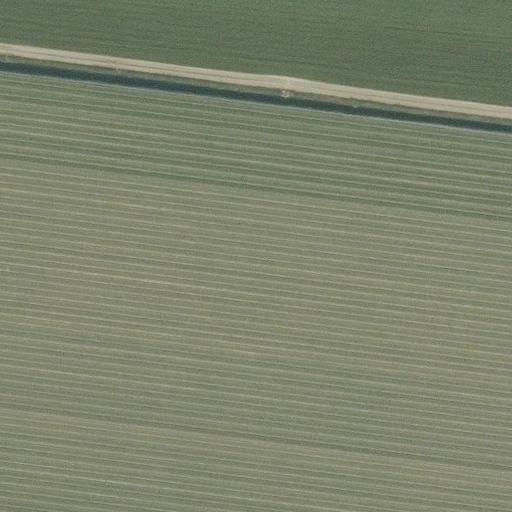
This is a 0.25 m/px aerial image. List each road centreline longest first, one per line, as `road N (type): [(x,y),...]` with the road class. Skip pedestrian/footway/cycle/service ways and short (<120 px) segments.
road 1 (track): [(0,50),(511,118)]
road 2 (track): [(0,76),(511,139)]
